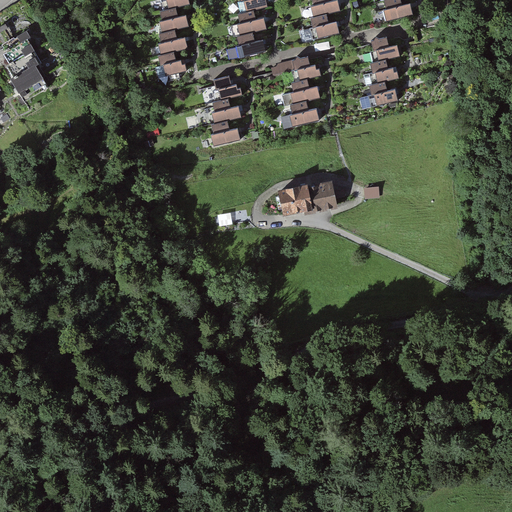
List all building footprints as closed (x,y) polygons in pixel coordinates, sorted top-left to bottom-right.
[(159,0),(163,11),(176,8),(190,4),(189,0),(159,0)] [(246,0),(247,3),(253,2),(253,11),(274,10),(273,0),(246,0)] [(335,0),(317,0),(318,8),(324,8),(324,16),(345,15),(344,2),(336,2),(335,0)] [(406,0),(388,0),(389,12),(395,12),(395,21),(416,20),(415,6),(407,6),(406,0)] [(163,11),(160,11),(162,21),(160,21),(163,33),(175,30),(189,27),(186,15),(178,16),(176,8),(163,11)] [(262,11),(244,12),(244,25),(250,25),(251,34),(271,33),(270,19),(262,20),(262,11)] [(336,16),(317,17),(318,30),(324,30),(324,39),(345,38),(344,24),(336,25),(336,16)] [(34,30),(4,46),(27,89),(48,77),(44,69),(47,67),(39,53),(42,51),(36,39),(38,38),(34,30)] [(163,33),(159,34),(161,43),(159,44),(162,55),(174,52),(188,49),(185,37),(177,39),(175,30),(163,33)] [(261,33),(242,34),(243,48),(249,47),(249,56),(270,55),(269,41),(261,42),(261,33)] [(395,37),(377,38),(377,52),(383,51),(384,60),(404,59),(404,46),(395,46),(395,37)] [(162,55),(158,56),(160,66),(164,65),(168,82),(180,79),(179,74),(187,72),(184,59),(176,61),(174,52),(162,55)] [(316,57),(298,58),(298,72),(305,71),(305,80),(325,79),(325,66),(317,66),(316,57)] [(396,60),(377,61),(378,74),(384,74),(384,82),(405,82),(404,68),(396,68),(396,60)] [(235,78),(217,79),(217,92),(223,92),(224,101),(244,100),(244,86),(236,87),(235,78)] [(316,80),(298,80),(299,94),(305,94),(305,102),(325,101),(325,88),(317,88),(316,80)] [(395,82),(377,83),(377,97),(383,96),(384,105),(404,104),(404,91),(395,91),(395,82)] [(237,101),(219,101),(219,115),(225,115),(226,123),(246,122),(245,109),(237,109),(237,101)] [(316,102),(297,103),(298,116),(304,116),(304,124),(325,124),(324,110),(316,110),(316,102)] [(237,123),(218,124),(219,137),(225,137),(225,146),(246,145),(245,131),(237,132),(237,123)] [(147,125),(148,137),(160,136),(159,124),(147,125)] [(333,180),(280,189),(284,214),(337,206),(333,180)] [(379,186),(365,187),(366,197),(380,196),(379,186)] [(219,209),(221,225),(234,223),(232,208),(219,209)]
